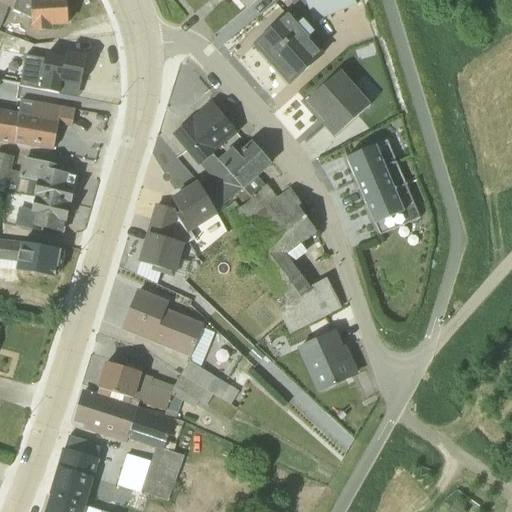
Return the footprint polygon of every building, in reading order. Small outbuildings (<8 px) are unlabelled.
[(68,27),(66,0),(0,0),(0,27),(8,9),(31,19),(31,34),(51,32),(52,32),(51,28),(68,27)] [(237,0),(246,9),(257,0),(237,0)] [(303,0),(313,24),(355,7),(356,6),(353,0),(303,0)] [(289,18),(254,46),(289,85),(323,56),(289,18)] [(369,107),(339,73),(306,103),(324,124),(322,126),(333,139),(369,107)] [(70,128),(74,111),(20,101),(15,146),(52,152),(58,126),(59,126),(70,128)] [(211,106),(174,136),(198,168),(201,166),(208,175),(219,165),(219,164),(212,157),(235,134),(211,106)] [(0,144),(14,147),(18,114),(0,110),(0,144)] [(419,220),(414,209),(386,142),(346,160),(379,236),(380,237),(389,232),(419,220)] [(251,200),(260,210),(276,200),(266,186),(265,186),(258,179),(271,165),(251,143),(237,155),(233,151),(219,165),(241,190),(251,200)] [(69,177),(69,176),(60,175),(61,169),(23,159),(19,173),(11,172),(14,159),(0,155),(0,196),(70,208),(74,189),(75,178),(69,177)] [(241,190),(219,165),(208,175),(214,184),(203,192),(216,211),(241,190)] [(157,207),(148,236),(183,246),(186,247),(194,241),(189,235),(219,215),(216,211),(203,192),(198,185),(172,201),(179,213),(157,207)] [(300,205),(291,191),(276,200),(260,210),(234,230),(262,269),(257,273),(264,283),(294,269),(291,265),(306,254),(300,246),(315,232),(297,207),(300,205)] [(6,198),(2,219),(16,222),(16,227),(42,234),(43,230),(63,233),(64,224),(66,224),(70,208),(6,198)] [(234,230),(260,210),(251,200),(227,217),(234,230)] [(173,279),(183,246),(148,236),(139,264),(152,268),(152,271),(173,279)] [(0,270),(18,272),(55,279),(61,249),(0,243),(0,270)] [(278,312),(289,336),(341,310),(326,280),(309,289),(294,269),(264,283),(276,299),(282,295),(289,306),(278,312)] [(167,305),(137,293),(122,330),(189,358),(191,364),(200,369),(214,335),(202,330),(203,326),(165,310),(167,305)] [(334,334),(299,349),(318,393),(353,378),(334,334)] [(122,369),(104,363),(96,389),(138,400),(135,410),(175,422),(182,403),(194,410),(199,403),(173,388),(174,387),(152,380),(152,379),(141,375),(143,369),(124,363),(122,369)] [(189,363),(181,376),(229,406),(237,392),(189,363)] [(174,387),(173,388),(199,403),(206,407),(212,396),(181,376),(174,387)] [(82,430),(125,444),(138,400),(99,391),(97,396),(83,391),(82,392),(73,422),(83,426),(82,430)] [(183,425),(135,410),(126,442),(154,451),(150,463),(140,492),(167,502),(184,458),(173,454),(183,425)] [(89,444),(68,438),(50,497),(85,508),(86,508),(98,462),(97,461),(100,450),(89,447),(89,444)] [(139,495),(150,463),(126,455),(116,487),(139,495)] [(193,496),(194,492),(188,490),(185,497),(177,494),(173,504),(190,511),(195,497),(193,496)] [(97,511),(50,497),(45,511),(97,511)]
